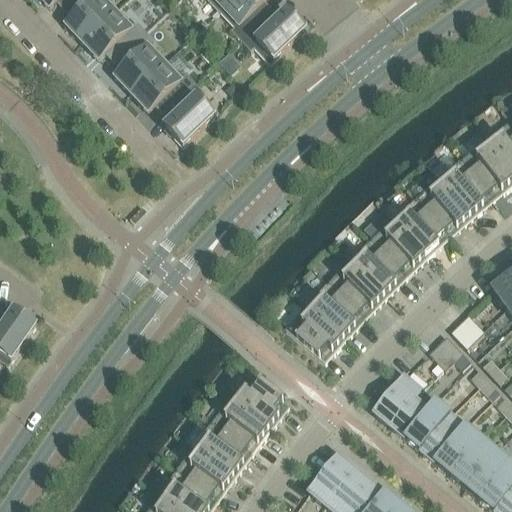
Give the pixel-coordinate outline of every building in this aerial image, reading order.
[(36,0),(44,7),(45,7),(50,12),(56,7),(64,16),(80,0),(36,0)] [(80,0),(64,16),(72,24),(65,30),(82,48),(118,14),(104,0),(80,0)] [(196,0),(201,4),(204,1),(220,18),(238,0),(196,0)] [(238,0),(220,18),(234,33),(231,36),(241,47),(274,16),(265,7),(271,1),(269,0),(238,0)] [(133,30),(118,14),(82,48),(93,60),(94,59),(100,65),(105,59),(114,68),(146,37),(136,27),(133,30)] [(274,16),(241,47),(251,57),(254,54),(270,70),(305,37),(288,19),(282,24),(274,16)] [(156,47),(146,37),(114,68),(121,76),(115,82),(132,100),(168,66),(152,50),(156,47)] [(183,82),(168,66),(132,100),(143,112),(144,111),(149,117),(155,111),(163,120),(196,89),(186,79),(183,82)] [(205,100),(196,89),(163,120),(171,129),(166,134),(183,153),(218,119),(202,103),(205,100)] [(511,132),(509,129),(485,147),(511,181),(511,132)] [(511,181),(485,147),(461,166),(494,207),(511,192),(511,181)] [(461,166),(438,185),(472,225),(494,207),(461,166)] [(438,185),(415,205),(450,244),(472,225),(438,185)] [(415,205),(392,226),(428,264),(450,244),(415,205)] [(392,226),(370,246),(407,284),(428,264),(392,226)] [(370,246),(349,268),(386,305),(407,284),(370,246)] [(349,268),(328,289),(366,326),(386,305),(349,268)] [(511,283),(493,297),(506,314),(511,309),(511,283)] [(328,289),(307,311),(346,347),(366,326),(328,289)] [(346,347),(307,311),(286,335),(325,370),(346,347)] [(0,359),(12,368),(36,332),(15,318),(11,324),(1,318),(0,319),(0,359)] [(460,330),(476,347),(485,339),(469,322),(469,321),(460,330)] [(451,339),(468,356),(476,347),(460,330),(451,339)] [(438,352),(455,369),(463,377),(472,369),(447,343),(438,352)] [(446,377),(455,369),(438,352),(429,360),(446,377)] [(484,373),(492,382),(500,375),(491,366),(484,373)] [(500,375),(492,382),(500,391),(508,384),(500,375)] [(472,384),(480,393),(488,386),(479,377),(472,384)] [(248,381),(229,406),(271,438),(290,413),(248,381)] [(375,420),(391,433),(421,398),(404,384),(375,420)] [(480,393),(488,402),(496,395),(488,386),(480,393)] [(421,398),(391,433),(406,445),(428,417),(415,406),(421,398)] [(498,412),(506,421),(511,415),(511,411),(505,405),(498,412)] [(229,406),(211,429),(253,461),(271,438),(229,406)] [(450,422),(435,410),(428,417),(406,445),(421,458),(450,422)] [(465,435),(450,422),(421,458),(436,470),(465,435)] [(211,429),(193,453),(236,484),(253,461),(211,429)] [(436,470),(451,482),(480,447),(465,435),(436,470)] [(451,482),(465,494),(495,459),(480,447),(451,482)] [(193,453),(176,477),(219,508),(236,484),(193,453)] [(465,494),(480,507),(509,471),(495,459),(465,494)] [(326,511),(355,477),(339,463),(310,499),(326,511)] [(480,507),(486,511),(500,511),(511,498),(511,473),(509,471),(480,507)] [(215,511),(219,508),(176,477),(159,502),(174,511),(215,511)] [(326,511),(351,511),(370,489),(355,477),(326,511)] [(376,511),(385,501),(370,489),(351,511),(376,511)] [(511,511),(511,498),(500,511),(511,511)] [(397,511),(385,501),(376,511),(397,511)] [(151,511),(173,511),(159,502),(151,511)]
